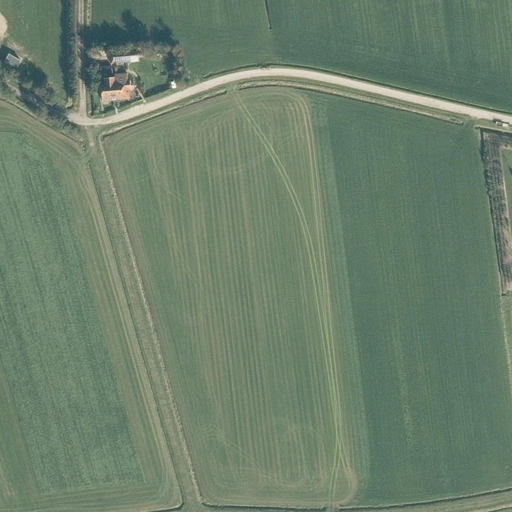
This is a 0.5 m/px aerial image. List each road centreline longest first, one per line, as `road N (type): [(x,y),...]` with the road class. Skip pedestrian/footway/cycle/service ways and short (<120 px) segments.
road 1 (track): [(83,0),(83,115),(194,511)]
road 2 (unclassified): [(184,94),(85,122),(0,81)]
